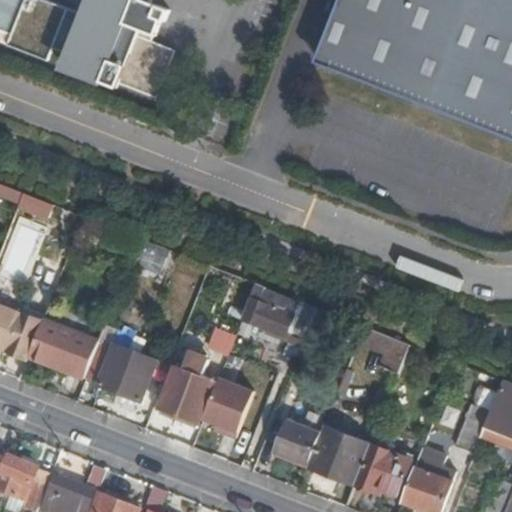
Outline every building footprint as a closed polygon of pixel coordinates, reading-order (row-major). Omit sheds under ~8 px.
[(56,0),(0,0),(0,25),(24,35),(20,48),(58,62),(62,49),(101,65),(116,25),(125,0),(106,0),(100,18),(56,0)] [(125,0),(116,25),(101,65),(161,89),(177,51),(157,44),(165,23),(169,25),(174,13),(155,6),(156,0),(125,0)] [(511,0),(338,0),(315,61),(434,105),(511,134),(511,0)] [(0,182),(0,196),(20,203),(24,191),(0,182)] [(53,218),(57,203),(24,194),(20,210),(53,218)] [(161,272),(168,251),(146,244),(139,265),(161,272)] [(257,286),(252,300),(261,303),(264,295),(266,289),(257,286)] [(294,339),(306,343),(319,310),(302,303),(299,309),(264,295),(261,303),(252,300),(244,321),(287,338),(288,336),(292,325),(298,328),(294,339)] [(24,315),(0,304),(0,346),(10,350),(31,358),(45,323),(24,315)] [(329,352),(341,318),(319,310),(306,343),(329,352)] [(102,341),(46,320),(45,323),(31,358),(30,359),(86,381),(86,380),(102,341)] [(292,325),(288,336),(294,339),(298,328),(292,325)] [(401,375),(412,346),(365,328),(359,342),(388,353),(382,368),(401,375)] [(235,336),(216,329),(208,349),(226,356),(235,336)] [(158,362),(102,340),(102,341),(86,380),(142,402),(158,362)] [(200,425),(216,382),(203,378),(209,362),(196,356),(192,367),(187,365),(185,370),(178,367),(162,409),(200,425)] [(354,372),(348,370),(340,392),(346,394),(354,372)] [(257,390),(222,376),(205,420),(225,428),(222,433),(237,439),(257,390)] [(511,384),(506,382),(501,394),(488,428),(511,438),(511,384)] [(488,428),(501,394),(483,387),(476,407),(474,407),(458,447),(477,456),(488,428)] [(310,467),(323,433),(288,419),(274,454),(310,468),(310,467)] [(359,481),(373,445),(326,426),(323,433),(310,467),(343,480),(345,475),(359,481)] [(414,463),(374,447),(359,487),(377,494),(378,489),(400,498),(414,463)] [(446,457),(425,449),(425,450),(423,456),(404,503),(426,511),(443,511),(457,475),(442,469),(446,457)] [(33,511),(37,511),(51,475),(8,457),(0,478),(0,491),(25,502),(23,508),(33,511)] [(357,486),(359,481),(345,475),(343,480),(357,486)] [(86,511),(95,492),(56,476),(41,511),(86,511)] [(508,511),(511,502),(511,484),(502,480),(489,511),(508,511)] [(137,511),(139,510),(98,494),(90,511),(137,511)]
